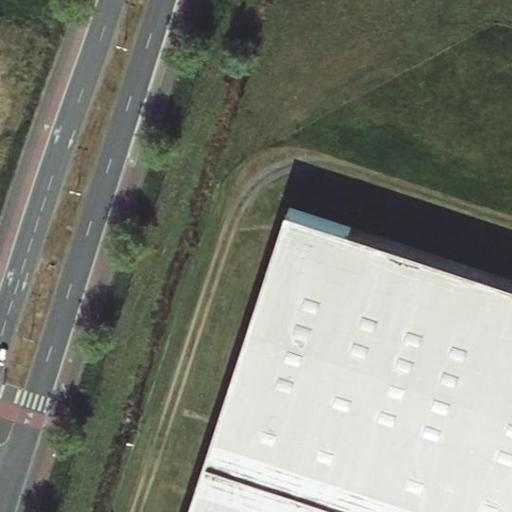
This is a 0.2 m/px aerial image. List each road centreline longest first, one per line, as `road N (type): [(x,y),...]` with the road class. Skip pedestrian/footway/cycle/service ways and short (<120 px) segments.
road 1 (primary): [(9,488),(164,0)]
road 2 (primary): [(111,0),(0,333)]
